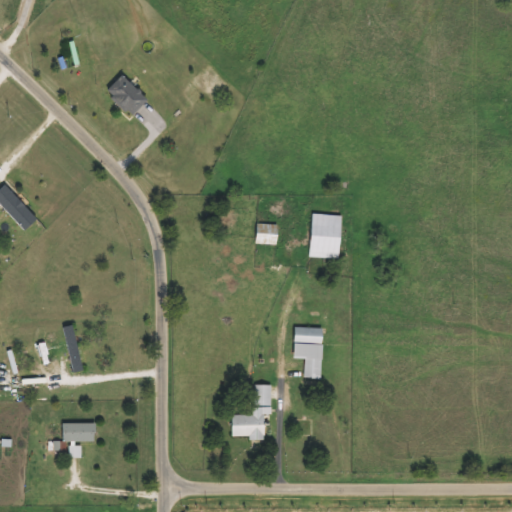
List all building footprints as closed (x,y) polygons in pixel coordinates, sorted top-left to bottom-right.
[(126,117),(102,93),(119,76),(143,100),(126,117)] [(34,219),(21,232),(0,210),(0,186),(1,185),(34,219)] [(336,259),(306,258),(307,215),(336,215),(336,259)] [(251,246),(251,225),(273,225),(273,246),(251,246)] [(317,379),(301,378),(301,359),(289,359),(290,327),(319,329),(317,379)] [(267,406),(259,406),(259,438),(228,439),(227,415),(251,415),(251,385),(267,385),(267,406)] [(91,441),(59,441),(59,424),(91,424),(91,441)]
